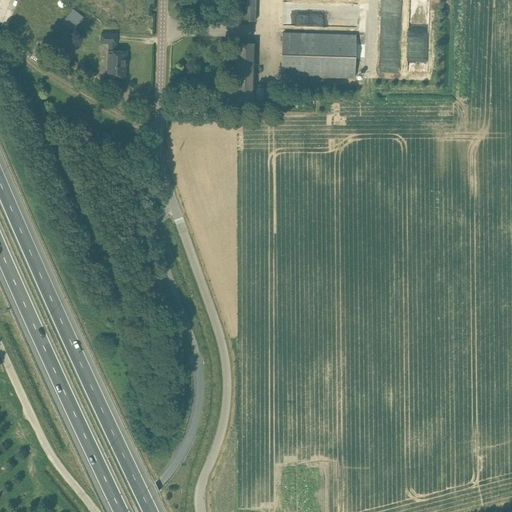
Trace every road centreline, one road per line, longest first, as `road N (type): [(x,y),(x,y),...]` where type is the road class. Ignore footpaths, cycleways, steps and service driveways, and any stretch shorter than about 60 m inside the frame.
road 1 (unclassified): [(201,511),(204,469),(227,407),(227,355),(162,162),(164,0)]
road 2 (motorway): [(150,511),(0,183)]
road 3 (motorway): [(0,245),(121,511)]
road 4 (unclassified): [(94,511),(52,458),(0,347)]
